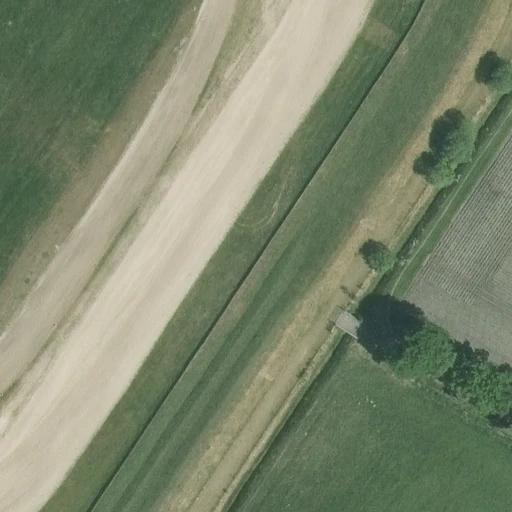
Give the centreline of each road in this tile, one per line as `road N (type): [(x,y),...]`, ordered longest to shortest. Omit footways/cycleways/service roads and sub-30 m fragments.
road 1 (track): [(511,111),(367,332)]
road 2 (track): [(511,419),(367,332)]
